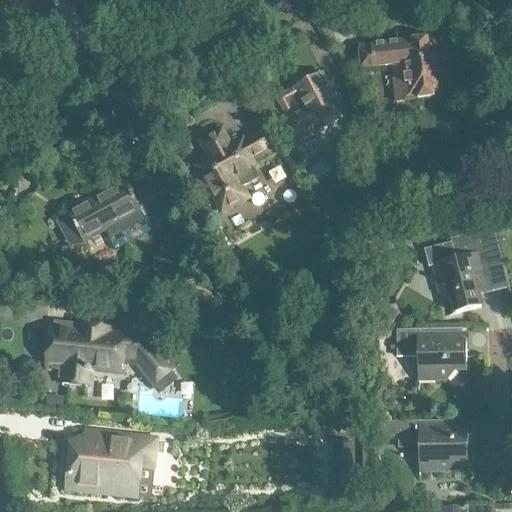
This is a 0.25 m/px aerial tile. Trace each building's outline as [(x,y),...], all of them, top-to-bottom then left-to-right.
[(395,103),(433,98),(436,101),(447,100),(449,96),(452,96),(445,36),(358,47),(361,70),(391,67),(395,103)] [(294,88),(275,98),(285,119),(287,118),(297,139),(315,130),(316,132),(342,120),(320,77),(295,89),(294,88)] [(261,168),(259,165),(280,154),(277,149),(279,148),(268,128),(246,140),(244,136),(232,143),(223,127),(197,142),(205,158),(192,165),(221,218),(252,200),(245,187),(260,179),(255,171),(261,168)] [(423,178),(403,188),(415,209),(434,200),(423,178)] [(108,211),(126,247),(155,231),(148,219),(146,220),(145,218),(169,205),(156,181),(132,194),(125,182),(102,194),(108,206),(105,208),(107,211),(108,211)] [(378,229),(400,217),(415,209),(403,188),(389,195),(391,198),(367,211),(378,229)] [(102,194),(68,213),(69,215),(85,245),(108,232),(111,239),(109,240),(116,252),(126,247),(108,211),(107,211),(105,208),(108,206),(102,194)] [(452,243),(424,250),(429,268),(433,267),(440,293),(452,302),(456,315),(481,308),(478,297),(476,288),(492,284),(488,269),(504,266),(492,222),(483,222),(485,231),(484,231),(476,233),(451,240),(452,243)] [(224,253),(214,238),(204,245),(214,260),(224,253)] [(44,276),(29,274),(27,287),(43,289),(44,276)] [(231,296),(222,282),(213,288),(222,302),(231,296)] [(235,320),(224,319),(221,340),(233,341),(235,320)] [(45,343),(44,353),(48,354),(46,369),(61,371),(60,384),(89,387),(91,370),(121,373),(122,366),(123,361),(138,363),(156,385),(172,373),(174,371),(152,341),(109,337),(110,330),(79,327),(79,333),(50,330),(49,344),(45,343)] [(397,345),(397,358),(418,358),(418,383),(447,382),(456,372),(467,372),(467,346),(463,346),(449,346),(448,330),(397,331),(397,345)] [(377,353),(377,338),(365,338),(366,354),(377,353)] [(417,450),(418,474),(445,474),(457,463),(468,463),(468,436),(449,437),(449,423),(384,424),(384,438),(397,438),(397,443),(411,443),(417,450)] [(69,441),(65,494),(139,501),(140,473),(157,474),(160,438),(85,430),(84,433),(81,436),(73,440),(69,441)] [(334,444),(335,486),(353,486),(352,443),(334,444)]
